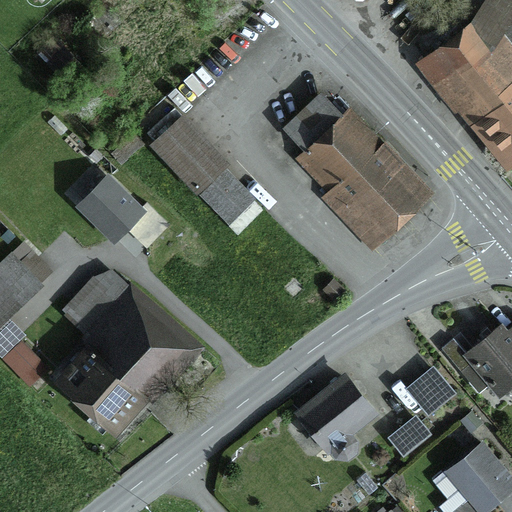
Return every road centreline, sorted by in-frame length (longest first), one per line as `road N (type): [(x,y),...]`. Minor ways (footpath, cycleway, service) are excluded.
road 1 (tertiary): [(511,234),(327,339),(167,462)]
road 2 (primary): [(297,0),(511,233)]
